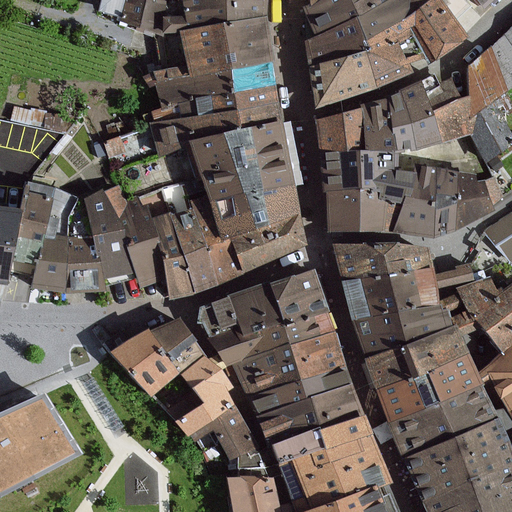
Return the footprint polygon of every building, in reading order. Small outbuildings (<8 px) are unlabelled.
[(127,0),(122,21),(139,27),(145,0),(127,0)] [(182,32),(267,16),(267,0),(184,0),(189,18),(166,18),(165,32),(182,32)] [(315,36),(389,0),(315,0),(313,2),(304,7),(310,24),(315,36)] [(389,0),(315,36),(308,40),(309,51),(312,68),(368,50),(365,43),(415,14),(432,0),(389,0)] [(432,0),(415,14),(365,43),(368,50),(378,86),(385,83),(412,72),(398,41),(412,35),(408,27),(417,23),(437,58),(455,45),(467,36),(443,0),(432,0)] [(190,68),(192,77),(273,63),(272,61),(267,16),(182,32),(190,68)] [(511,27),(491,48),(506,89),(511,85),(511,27)] [(491,48),(473,65),(473,94),(473,118),(493,100),(506,89),(491,48)] [(314,80),(319,107),(378,86),(368,50),(312,68),(314,80)] [(163,107),(179,103),(276,84),(274,72),(273,63),(192,77),(158,83),(163,107)] [(440,86),(435,75),(422,82),(425,92),(440,86)] [(458,99),(450,79),(440,86),(425,92),(440,141),(472,132),(473,118),(473,94),(458,99)] [(422,82),(407,89),(402,91),(417,149),(440,141),(425,92),(422,82)] [(276,84),(179,103),(182,120),(279,103),(277,92),(276,84)] [(392,96),(388,99),(398,152),(417,149),(402,91),(392,96)] [(377,101),(362,105),(362,108),(367,153),(394,153),(398,152),(388,99),(377,101)] [(487,160),(511,143),(511,136),(493,100),(473,118),(472,132),(487,160)] [(162,155),(193,144),(281,122),(280,112),(279,103),(182,120),(153,124),(162,155)] [(316,122),(322,154),(367,153),(362,108),(349,112),(316,122)] [(281,122),(193,144),(209,195),(211,200),(294,184),(281,122)] [(110,146),(144,141),(143,130),(108,135),(110,146)] [(394,153),(367,153),(322,154),(324,168),(328,192),(387,193),(405,203),(416,172),(394,171),(394,153)] [(413,233),(433,236),(436,169),(418,166),(416,172),(405,203),(395,230),(413,233)] [(459,172),(436,169),(433,236),(440,235),(456,230),(459,172)] [(476,183),(475,174),(459,172),(456,230),(494,210),(492,204),(484,181),(476,183)] [(502,195),(493,178),(484,181),(492,204),(502,195)] [(27,183),(12,270),(34,276),(43,238),(54,189),(27,183)] [(222,238),(232,236),(298,214),(297,201),(294,184),(211,200),(222,238)] [(105,192),(123,225),(135,271),(142,287),(169,276),(151,219),(147,206),(141,208),(136,197),(124,201),(118,186),(105,192)] [(94,236),(104,277),(135,271),(123,225),(105,192),(104,190),(85,199),(94,236)] [(331,229),(366,230),(384,230),(387,193),(328,192),(329,206),(331,229)] [(384,230),(395,230),(405,203),(387,193),(384,230)] [(209,195),(191,201),(194,211),(218,284),(244,273),(232,236),(222,238),(211,200),(209,195)] [(0,207),(0,280),(7,281),(21,210),(0,207)] [(218,284),(194,211),(172,217),(196,293),(218,284)] [(172,217),(171,213),(151,219),(169,276),(171,299),(196,293),(172,217)] [(300,222),(298,214),(232,236),(244,273),(307,243),(300,222)] [(511,214),(489,231),(511,258),(511,214)] [(56,236),(54,240),(43,238),(34,276),(31,287),(66,292),(69,237),(56,236)] [(105,290),(104,277),(94,236),(69,237),(66,292),(105,290)] [(344,280),(433,268),(430,256),(429,249),(335,245),(339,259),(340,263),(344,280)] [(471,263),(456,266),(457,270),(460,283),(474,280),(471,263)] [(438,287),(435,275),(433,268),(344,280),(349,299),(355,320),(442,306),(441,301),(438,287)] [(438,287),(460,283),(457,270),(435,275),(438,287)] [(288,281),(232,299),(241,326),(245,336),(327,310),(320,290),(314,272),(288,281)] [(503,352),(511,346),(511,285),(497,295),(490,279),(460,289),(462,292),(468,300),(473,309),(474,310),(485,325),(488,330),(503,352)] [(441,301),(442,306),(446,311),(457,306),(468,300),(462,292),(453,296),(441,301)] [(210,331),(212,337),(241,326),(232,299),(203,309),(210,331)] [(446,311),(442,306),(355,320),(367,358),(452,326),(451,323),(449,319),(446,312),(446,311)] [(334,331),(330,319),(327,310),(245,336),(241,326),(212,337),(223,351),(236,366),(334,331)] [(459,336),(485,325),(474,310),(449,319),(451,323),(452,326),(459,336)] [(172,362),(180,372),(204,353),(196,342),(179,318),(151,331),(172,362)] [(459,336),(452,326),(367,358),(372,371),(378,391),(469,354),(460,338),(459,336)] [(152,395),(180,372),(172,362),(151,331),(113,351),(152,395)] [(346,365),(339,346),(334,331),(236,366),(251,394),(346,365)] [(511,346),(503,352),(486,366),(491,378),(508,411),(511,409),(511,346)] [(188,435),(192,432),(234,405),(226,390),(231,387),(222,369),(204,353),(180,372),(205,403),(178,421),(188,435)] [(474,368),(469,354),(378,391),(386,410),(392,423),(482,386),(481,384),(477,374),(474,368)] [(251,394),(256,406),(260,416),(352,382),(346,365),(251,394)] [(481,384),(491,378),(486,366),(477,374),(481,384)] [(352,382),(260,416),(274,445),(363,414),(357,396),(352,382)] [(392,423),(398,438),(405,458),(499,420),(487,397),(482,386),(392,423)] [(38,396),(0,413),(0,496),(0,497),(74,456),(38,396)] [(258,447),(234,405),(192,432),(196,438),(215,428),(231,459),(239,455),(258,447)] [(363,414),(274,445),(280,465),(373,434),(363,414)] [(405,458),(414,478),(425,500),(511,468),(511,458),(506,442),(499,420),(405,458)] [(373,434),(280,465),(299,511),(306,511),(379,486),(391,482),(380,454),(373,434)] [(238,479),(270,479),(258,447),(239,455),(238,479)] [(511,511),(511,468),(425,500),(429,511),(511,511)] [(275,479),(270,479),(238,479),(229,479),(235,511),(273,511),(273,509),(279,505),(275,479)] [(383,497),(379,486),(306,511),(396,511),(390,494),(383,497)]
